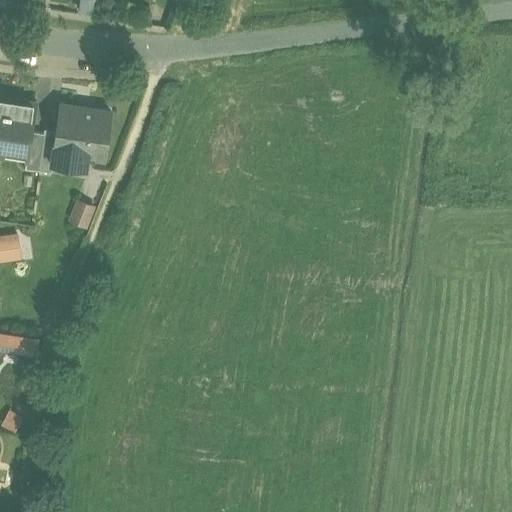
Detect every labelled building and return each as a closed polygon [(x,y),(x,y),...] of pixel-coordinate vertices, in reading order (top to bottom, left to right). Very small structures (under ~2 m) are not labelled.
[(87,0),(88,12),(101,12),(101,0),(87,0)] [(33,102),(0,96),(0,147),(4,148),(3,155),(5,155),(5,149),(27,152),(26,159),(29,159),(33,129),(36,99),(34,99),(33,102)] [(79,108),(61,105),(58,129),(56,144),(58,145),(90,149),(89,156),(106,158),(112,115),(78,111),(79,108)] [(58,129),(46,127),(45,131),(40,168),(54,170),(58,145),(56,144),(58,129)] [(45,131),(33,129),(29,159),(26,159),(25,166),(40,168),(45,131)] [(95,204),(78,198),(71,220),(88,226),(95,204)] [(17,233),(0,235),(0,260),(21,257),(17,233)] [(39,339),(9,335),(8,347),(37,352),(39,339)] [(23,416),(10,409),(3,423),(15,430),(23,416)]
